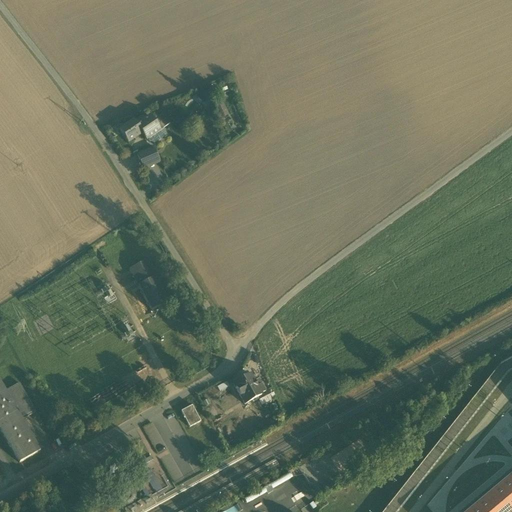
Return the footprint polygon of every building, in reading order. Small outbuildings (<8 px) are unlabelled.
[(217,89),(219,94),(227,91),(225,86),(217,89)] [(211,95),(204,89),(196,97),(203,104),(211,95)] [(218,116),(221,122),(230,118),(222,102),(213,106),(218,116)] [(146,141),(150,138),(160,131),(155,125),(154,123),(153,123),(149,117),(136,125),(133,120),(119,130),(128,143),(141,134),(146,141)] [(162,130),(160,131),(150,138),(153,143),(155,143),(165,137),(165,135),(162,130)] [(137,155),(140,162),(157,155),(153,148),(137,155)] [(160,163),(157,155),(140,162),(143,170),(160,163)] [(130,270),(152,311),(167,303),(154,278),(156,277),(147,260),(130,270)] [(233,385),(245,405),(261,395),(261,394),(265,391),(261,385),(258,380),(254,382),(250,375),(233,385)] [(0,430),(19,464),(40,452),(22,421),(5,392),(0,382),(0,430)] [(217,387),(220,393),(229,388),(226,382),(217,387)] [(19,384),(5,392),(22,421),(36,413),(19,384)] [(260,401),(262,405),(272,400),(270,396),(260,401)] [(181,412),(189,428),(200,422),(192,406),(181,412)] [(511,511),(511,476),(469,511),(511,511)] [(290,477),(245,502),(248,506),(293,480),(290,477)]
